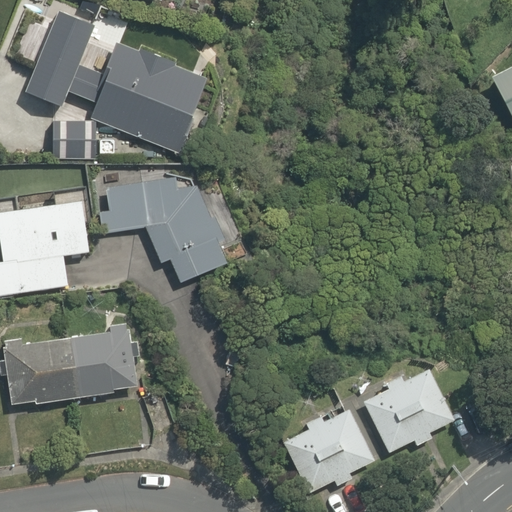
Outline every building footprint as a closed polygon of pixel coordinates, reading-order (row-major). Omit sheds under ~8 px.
[(93,100),(88,113),(179,149),(209,74),(115,37),(102,71),(81,63),(98,21),(55,4),(22,87),(63,103),(68,90),(93,100)] [(511,54),(484,70),(511,122),(511,54)] [(94,119),(50,117),(48,158),(92,160),(94,119)] [(211,171),(93,171),(100,231),(144,226),(159,265),(169,261),(176,280),(245,251),(211,171)] [(61,250),(91,246),(84,191),(0,203),(0,296),(3,296),(66,287),(61,250)] [(125,328),(0,342),(0,343),(7,406),(133,392),(125,328)] [(450,416),(422,367),(406,376),(403,371),(387,380),(390,386),(363,401),(391,448),(412,436),(416,443),(429,435),(426,430),(450,416)] [(307,426),(283,439),(309,489),(332,477),(335,483),(351,475),(348,469),(374,455),(348,405),(326,417),(323,412),(305,422),(307,426)]
